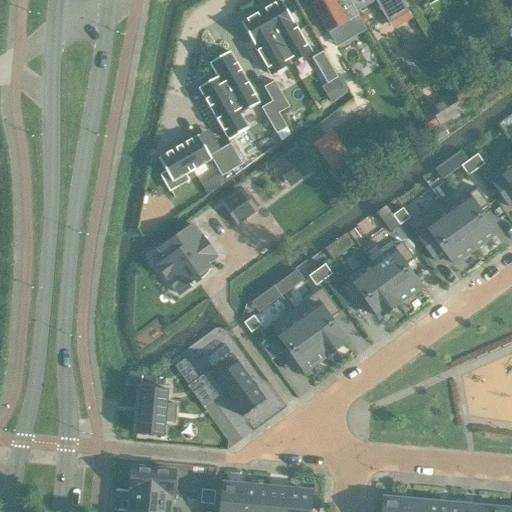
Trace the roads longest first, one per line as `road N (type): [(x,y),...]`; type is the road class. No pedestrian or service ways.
road 1 (tertiary): [(60,511),(67,288),(106,7)]
road 2 (tertiary): [(51,101),(42,330),(12,511)]
road 3 (residential): [(511,271),(306,423)]
road 4 (residential): [(353,454),(511,469)]
